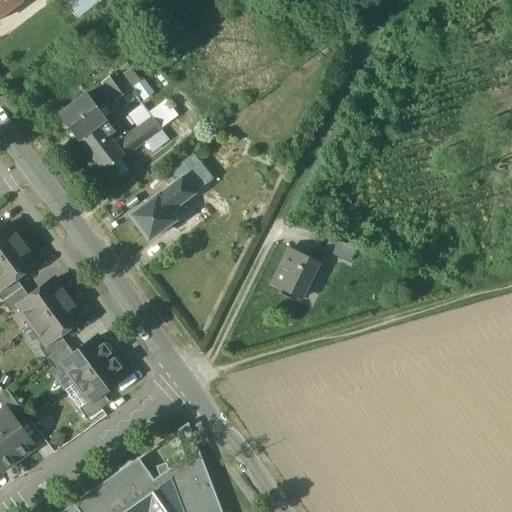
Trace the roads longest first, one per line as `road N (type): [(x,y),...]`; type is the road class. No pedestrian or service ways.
road 1 (track): [(187,380),(511,283)]
road 2 (tertiary): [(34,162),(187,380)]
road 3 (track): [(387,0),(282,212)]
road 4 (residential): [(2,511),(187,380)]
road 5 (tertiary): [(187,380),(286,511)]
